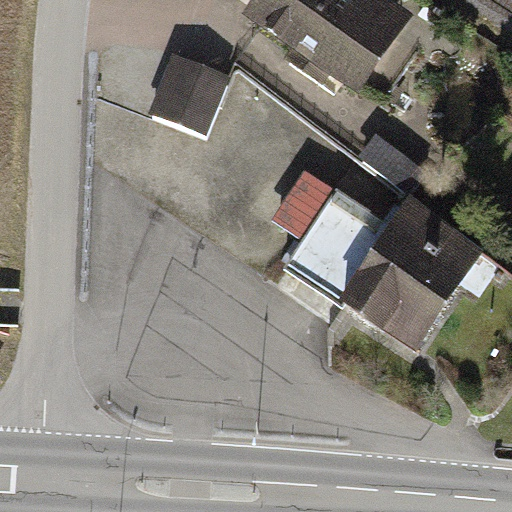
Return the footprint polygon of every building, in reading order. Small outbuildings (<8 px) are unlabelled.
[(419,22),(384,0),(266,0),(250,26),(297,57),(290,68),(335,97),(342,86),(367,102),(419,22)] [(241,84),(177,60),(153,124),(217,148),(241,84)] [(384,146),(375,161),(422,192),(432,176),(384,146)] [(484,260),(359,180),(288,290),(414,370),(484,260)] [(511,218),(503,232),(511,237),(511,218)]
